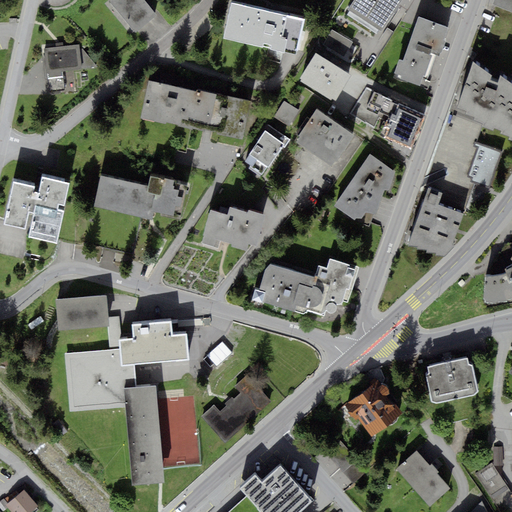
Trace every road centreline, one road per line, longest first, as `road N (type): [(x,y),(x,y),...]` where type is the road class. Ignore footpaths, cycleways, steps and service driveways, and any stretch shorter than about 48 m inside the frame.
road 1 (residential): [(347,358),(318,335),(74,268),(47,275),(0,306)]
road 2 (residential): [(476,0),(359,323),(359,348)]
road 3 (residential): [(0,148),(46,139),(210,0)]
road 4 (secondary): [(511,194),(449,269),(376,334)]
road 5 (residential): [(505,324),(495,390),(511,481)]
road 6 (residential): [(0,148),(32,0)]
road 7 (secondary): [(376,334),(410,345),(505,324)]
road 8 (secondary): [(274,426),(180,511)]
